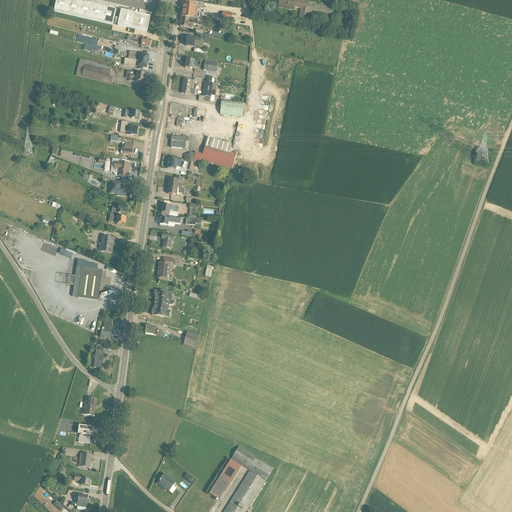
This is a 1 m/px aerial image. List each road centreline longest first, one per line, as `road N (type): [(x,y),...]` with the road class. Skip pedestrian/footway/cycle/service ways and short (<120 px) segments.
road 1 (unclassified): [(358,511),(436,331),(511,122)]
road 2 (primary): [(119,393),(154,144)]
road 3 (unclassified): [(119,393),(71,360),(0,246)]
